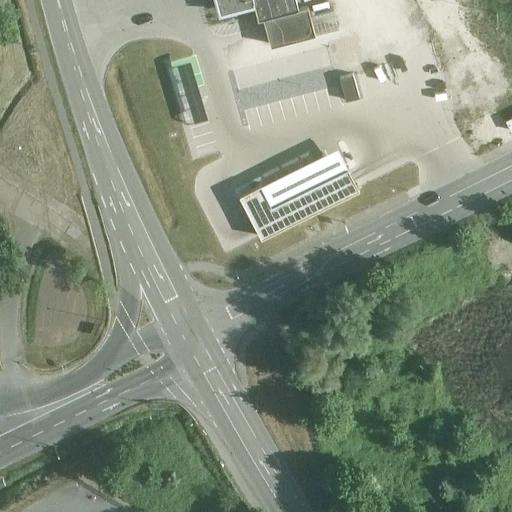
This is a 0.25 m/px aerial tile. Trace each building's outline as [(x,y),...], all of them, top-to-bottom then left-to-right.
[(261,21),(297,10),(294,0),(214,0),(219,15),(252,5),(257,23),(261,21)] [(297,10),(261,21),(270,49),(314,36),(305,8),(297,10)] [(429,45),(415,11),(397,19),(411,52),(429,45)] [(361,97),(355,76),(340,80),(346,101),(361,97)] [(232,185),(240,202),(337,153),(329,136),(232,185)] [(250,222),(260,241),(357,191),(347,173),(337,153),(240,202),(250,222)]
